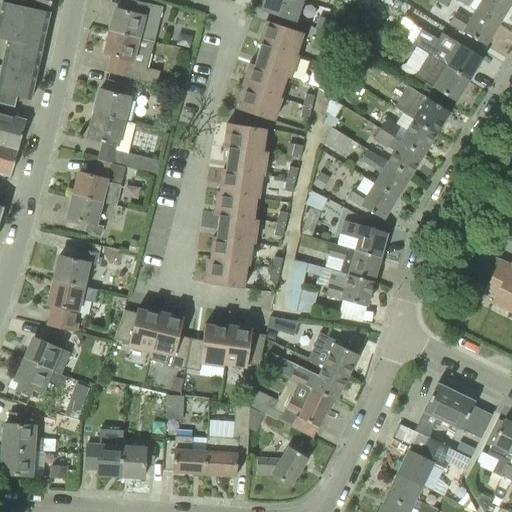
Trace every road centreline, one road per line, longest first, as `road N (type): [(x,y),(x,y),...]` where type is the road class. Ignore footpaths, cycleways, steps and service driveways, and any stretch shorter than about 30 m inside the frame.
road 1 (residential): [(193,0),(233,10),(177,288),(262,310)]
road 2 (residential): [(0,298),(73,0)]
road 3 (residential): [(394,330),(439,192),(511,76)]
road 4 (residential): [(312,511),(394,330)]
road 5 (residential): [(197,511),(0,500)]
road 6 (residential): [(511,391),(394,330)]
